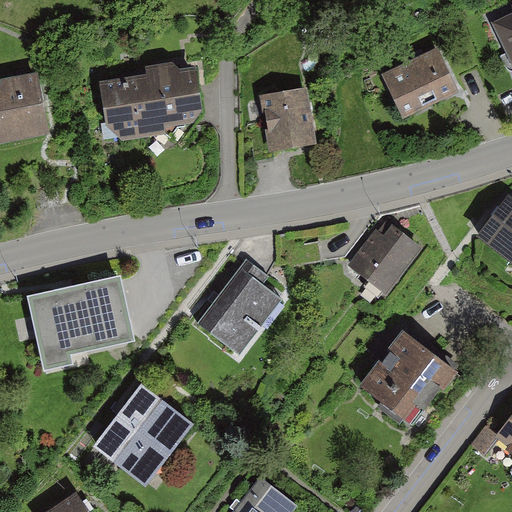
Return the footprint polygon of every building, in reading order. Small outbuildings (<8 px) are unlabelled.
[(511,11),(491,21),(511,65),(511,11)] [(442,49),(382,75),(402,121),(462,95),(442,49)] [(199,64),(94,79),(104,143),(149,137),(167,134),(166,126),(207,120),(199,64)] [(0,142),(48,134),(37,74),(0,80),(0,142)] [(310,88),(262,95),(270,149),(319,141),(310,88)] [(511,194),(481,237),(511,259),(511,194)] [(377,227),(348,261),(387,293),(425,248),(395,223),(386,234),(377,227)] [(320,250),(319,241),(288,247),(291,265),(322,259),(320,250)] [(288,300),(241,264),(195,324),(242,360),(288,300)] [(131,330),(119,277),(41,295),(53,348),(131,330)] [(20,321),(22,340),(38,339),(37,320),(20,321)] [(407,328),(363,384),(414,425),(459,369),(407,328)] [(197,423),(145,382),(114,421),(92,448),(145,489),(197,423)] [(511,450),(511,420),(497,440),(511,450)] [(298,511),(300,509),(261,479),(235,511),(298,511)] [(87,511),(84,507),(75,493),(46,511),(87,511)]
